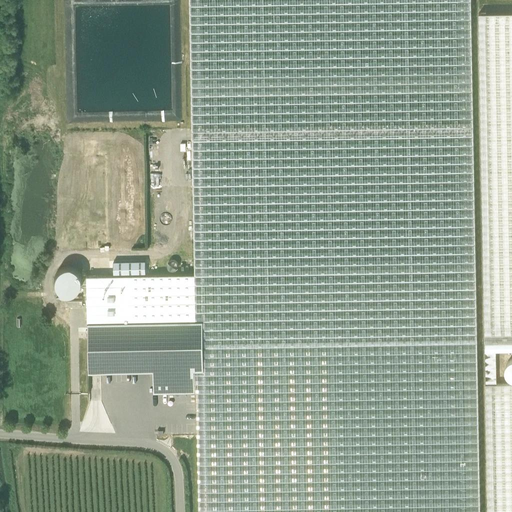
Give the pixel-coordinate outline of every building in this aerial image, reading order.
[(190,0),(195,274),(196,320),(202,319),(203,369),(197,370),(197,392),(199,511),(479,511),(470,0),(190,0)] [(511,12),(479,13),(485,349),(511,348),(511,12)] [(85,164),(98,164),(97,140),(84,140),(85,164)] [(100,247),(99,229),(86,229),(87,248),(100,247)] [(149,273),(149,260),(114,261),(114,274),(149,273)] [(165,261),(153,260),(152,270),(163,271),(165,261)] [(87,276),(88,321),(196,320),(195,274),(87,276)] [(202,319),(196,320),(88,321),(89,371),(154,370),(154,392),(195,392),(197,392),(197,370),(203,369),(202,319)] [(511,511),(511,383),(486,384),(488,511),(511,511)]
